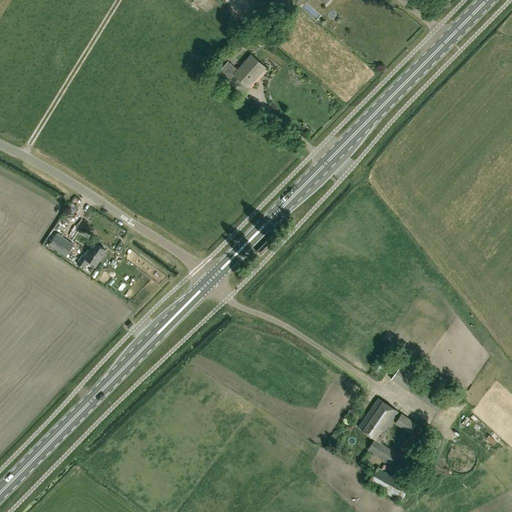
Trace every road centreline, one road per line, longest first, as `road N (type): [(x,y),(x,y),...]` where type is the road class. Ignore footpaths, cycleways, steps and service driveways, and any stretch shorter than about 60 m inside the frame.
road 1 (primary): [(210,281),(488,0)]
road 2 (primary): [(0,491),(210,281)]
road 3 (unclassified): [(210,281),(76,186),(0,146)]
